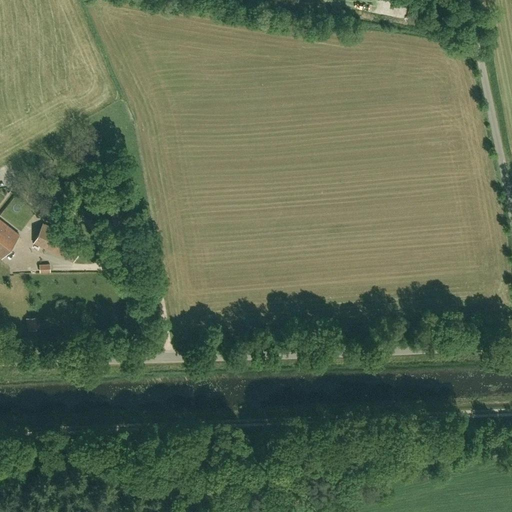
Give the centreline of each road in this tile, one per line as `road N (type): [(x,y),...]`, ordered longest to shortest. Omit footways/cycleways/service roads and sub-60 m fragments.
road 1 (unclassified): [(0,362),(511,345)]
road 2 (unclassified): [(511,189),(472,0)]
road 3 (track): [(61,431),(119,460),(92,511)]
